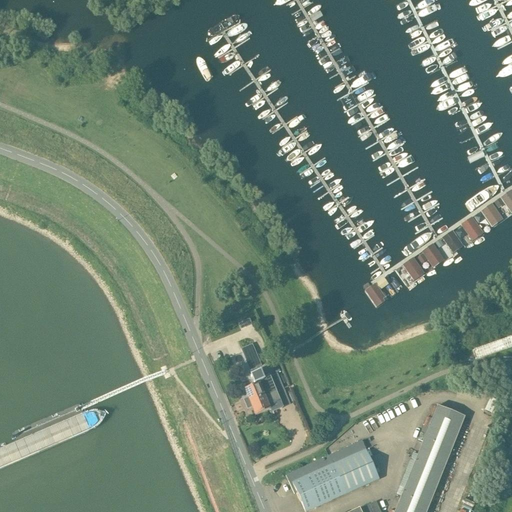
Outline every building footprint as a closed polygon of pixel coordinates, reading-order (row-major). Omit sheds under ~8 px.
[(504,219),(511,214),(511,190),(493,203),(504,219)] [(485,233),(504,219),(493,203),(474,216),(485,233)] [(465,246),(485,233),(474,216),(454,230),(465,246)] [(445,260),(465,246),(454,230),(434,244),(445,260)] [(425,274),(445,260),(434,244),(414,257),(425,274)] [(407,287),(425,274),(414,257),(396,270),(407,287)] [(396,294),(407,287),(396,270),(385,277),(396,294)] [(377,307),(396,294),(385,277),(366,291),(377,307)] [(240,330),(251,325),(248,320),(238,325),(240,330)] [(479,358),(511,348),(511,337),(476,348),(479,358)] [(245,360),(256,355),(252,344),(241,349),(245,360)] [(250,403),(264,397),(271,394),(275,392),(269,377),(264,379),(261,371),(251,375),(255,384),(256,383),(257,384),(244,390),(250,403)] [(271,394),(264,397),(250,403),(255,416),(271,409),(272,411),(282,407),(276,392),(275,392),(271,394)] [(396,495),(401,497),(394,511),(426,511),(465,418),(437,406),(432,419),(427,417),(418,440),(423,442),(417,455),(413,453),(396,495)] [(305,511),(308,511),(379,480),(365,450),(361,441),(285,476),(294,495),(297,494),(305,511)] [(380,511),(375,501),(359,509),(352,511),(380,511)]
